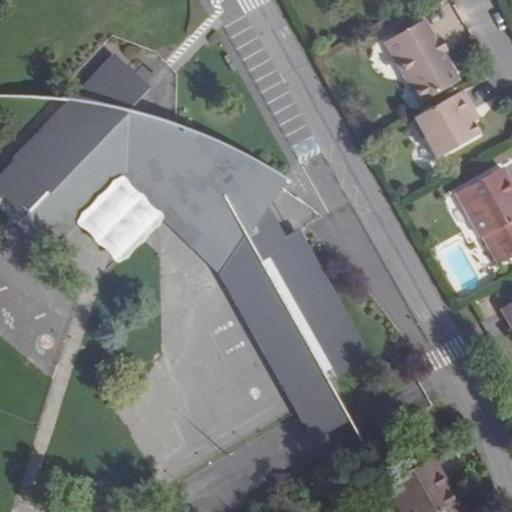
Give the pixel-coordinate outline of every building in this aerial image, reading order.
[(418,102),(457,80),(442,52),(434,39),(423,19),(384,42),(418,102)] [(447,49),(439,36),(434,39),(442,52),(447,49)] [(220,277),(223,276),(284,382),(315,365),(320,374),(328,370),(332,377),(365,358),(360,347),(363,344),(301,234),(297,236),(295,231),(275,241),(261,249),(251,232),(260,217),(284,181),(275,174),(257,164),(235,153),(217,144),(193,133),(168,124),(136,113),(120,108),(139,88),(112,61),(17,161),(19,163),(0,183),(0,195),(18,213),(20,210),(26,216),(23,218),(49,242),(116,175),(220,277)] [(469,116),(476,112),(463,90),(412,118),(436,158),(479,134),(472,123),(469,116)] [(476,112),(469,116),(472,123),(479,119),(476,112)] [(511,186),(500,166),(456,192),(481,237),(483,237),(493,253),(504,247),(511,261),(511,260),(511,186)] [(114,258),(150,222),(114,186),(78,222),(114,258)] [(251,232),(261,249),(275,241),(260,217),(251,232)] [(511,303),(502,309),(511,327),(511,303)] [(318,441),(349,423),(320,374),(315,365),(284,382),(318,441)] [(428,416),(419,421),(428,436),(437,431),(428,416)] [(456,504),(431,458),(385,485),(400,511),(453,511),(451,507),(456,504)]
